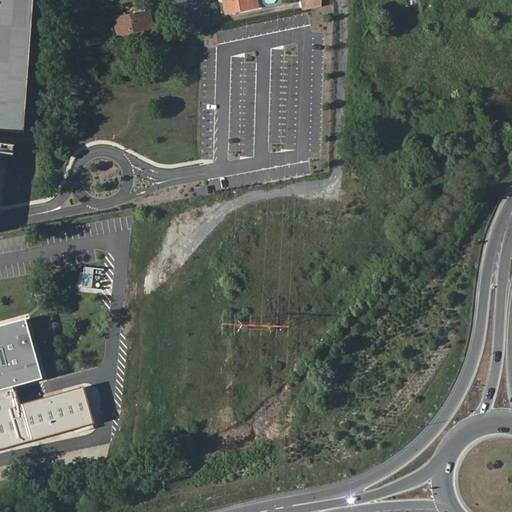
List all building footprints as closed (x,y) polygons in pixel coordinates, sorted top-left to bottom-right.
[(32,0),(0,0),(0,130),(23,133),(32,0)] [(62,0),(62,9),(66,8),(81,6),(80,0),(62,0)] [(253,8),(251,0),(222,0),(226,14),(253,8)] [(304,0),(301,1),(303,10),(321,6),(321,0),(304,0)] [(66,8),(68,15),(82,12),(81,6),(66,8)] [(149,10),(143,12),(147,30),(153,29),(149,10)] [(147,30),(143,12),(114,18),(118,36),(119,36),(121,44),(145,39),(143,31),(147,30)] [(68,16),(71,31),(86,28),(83,13),(68,16)] [(0,405),(1,410),(0,410),(0,444),(91,419),(82,389),(20,406),(15,385),(46,377),(29,315),(0,323),(0,405)]
